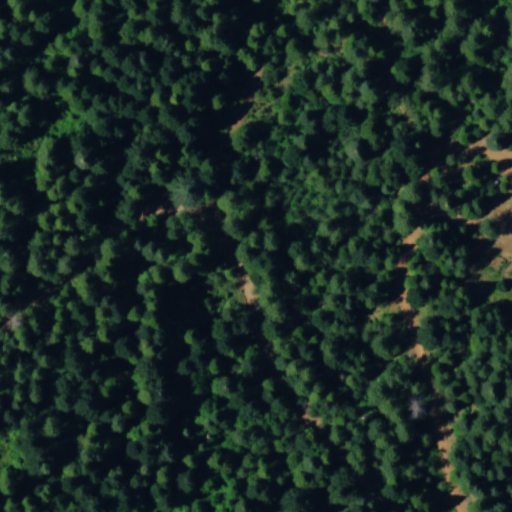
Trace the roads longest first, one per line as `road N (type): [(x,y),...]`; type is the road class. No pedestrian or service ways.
road 1 (track): [(351,511),(255,397),(203,268),(168,229),(135,230),(92,256),(0,336)]
road 2 (track): [(197,259),(218,164),(218,73),(192,10),(174,0)]
